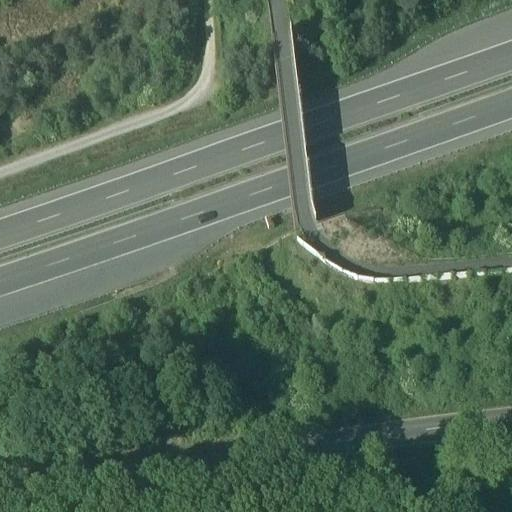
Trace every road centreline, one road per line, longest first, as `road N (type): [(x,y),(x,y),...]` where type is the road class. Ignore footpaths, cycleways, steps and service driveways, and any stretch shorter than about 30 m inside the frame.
road 1 (motorway): [(511,57),(0,237)]
road 2 (motorway): [(0,282),(511,105)]
road 3 (tertiary): [(0,491),(511,421)]
road 4 (track): [(212,0),(213,71),(198,99),(158,122),(0,173)]
